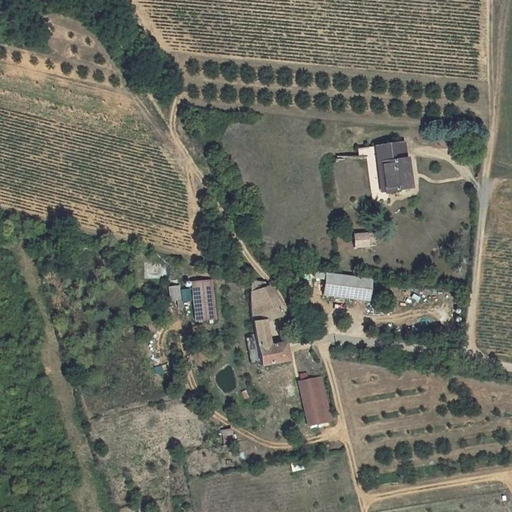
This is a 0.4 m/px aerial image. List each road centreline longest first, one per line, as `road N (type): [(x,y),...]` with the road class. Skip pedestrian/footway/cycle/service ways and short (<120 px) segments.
road 1 (track): [(365,511),(328,359),(312,329),(235,237),(110,25),(83,0)]
road 2 (track): [(502,0),(495,146),(481,203)]
road 3 (residential): [(481,203),(465,358)]
road 4 (residential): [(312,329),(465,358)]
